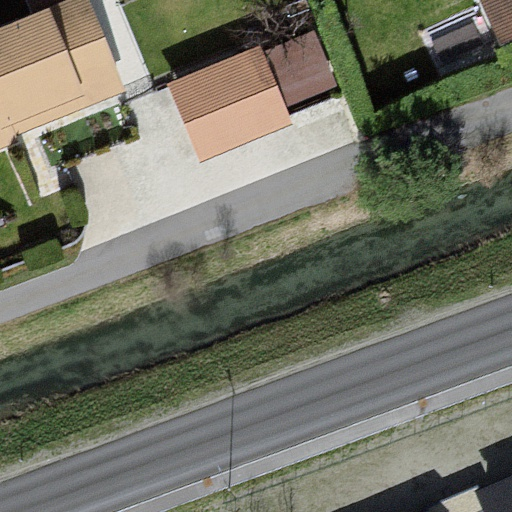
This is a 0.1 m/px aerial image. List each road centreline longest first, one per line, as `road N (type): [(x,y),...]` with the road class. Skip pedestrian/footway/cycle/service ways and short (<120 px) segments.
road 1 (secondary): [(0,507),(511,315)]
road 2 (residential): [(511,116),(0,306)]
